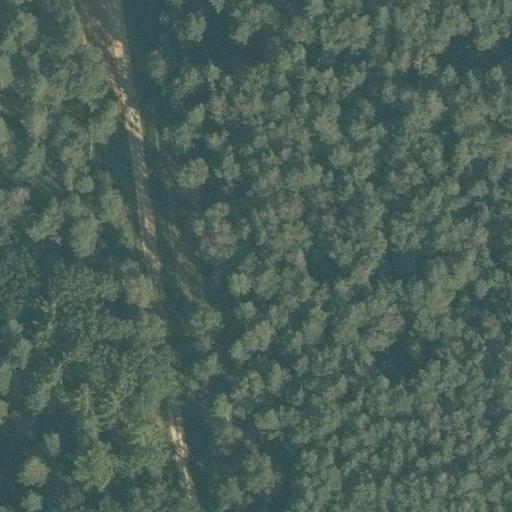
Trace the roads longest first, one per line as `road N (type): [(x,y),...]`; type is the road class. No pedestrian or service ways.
road 1 (track): [(111,0),(188,511)]
road 2 (track): [(0,85),(122,73)]
